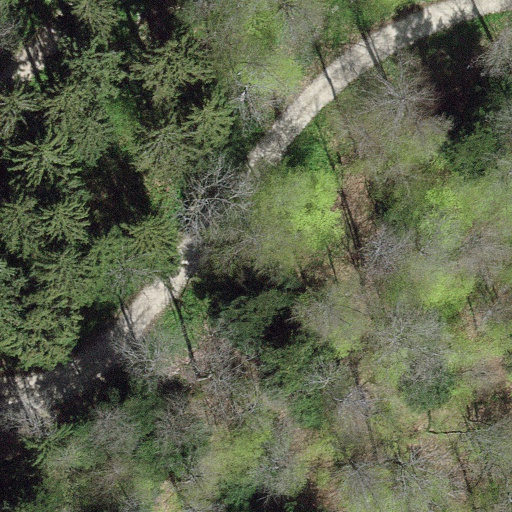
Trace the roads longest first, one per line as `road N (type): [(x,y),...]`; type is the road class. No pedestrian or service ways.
road 1 (track): [(494,0),(444,13),(363,55),(304,111),(154,311),(111,354),(64,389),(0,405)]
road 2 (track): [(0,86),(88,0)]
